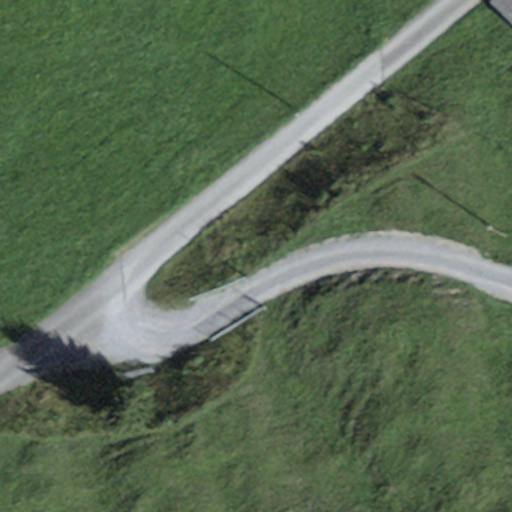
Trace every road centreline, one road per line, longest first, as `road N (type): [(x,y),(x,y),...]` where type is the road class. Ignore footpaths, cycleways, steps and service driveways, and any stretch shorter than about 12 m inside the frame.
road 1 (unclassified): [(454,0),(89,326),(0,378)]
road 2 (track): [(89,326),(210,315),(323,265),(432,261),(511,287)]
